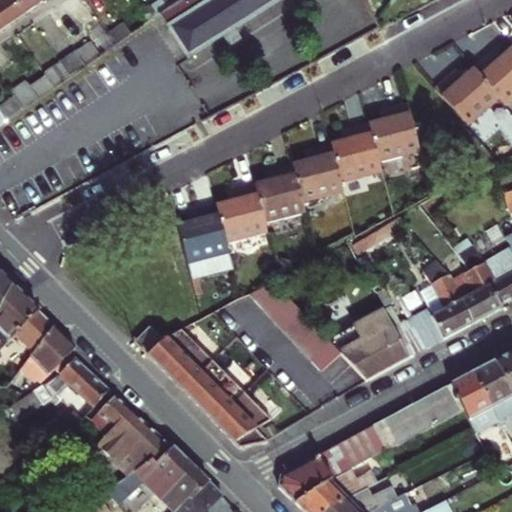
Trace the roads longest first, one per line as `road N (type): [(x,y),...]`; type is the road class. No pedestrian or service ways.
road 1 (residential): [(11,254),(487,0)]
road 2 (tertiary): [(11,254),(236,482)]
road 3 (residential): [(236,482),(511,335)]
